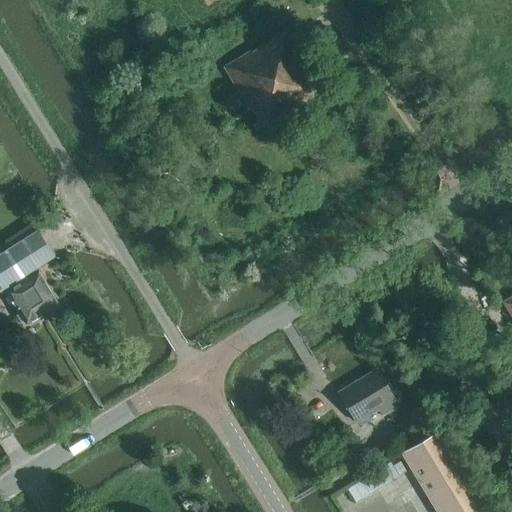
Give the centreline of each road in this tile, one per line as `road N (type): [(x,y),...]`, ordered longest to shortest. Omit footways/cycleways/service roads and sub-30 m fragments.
road 1 (tertiary): [(193,371),(511,170)]
road 2 (unclassified): [(193,371),(0,57)]
road 3 (unclassified): [(0,490),(193,371)]
road 4 (tertiary): [(281,511),(193,371)]
